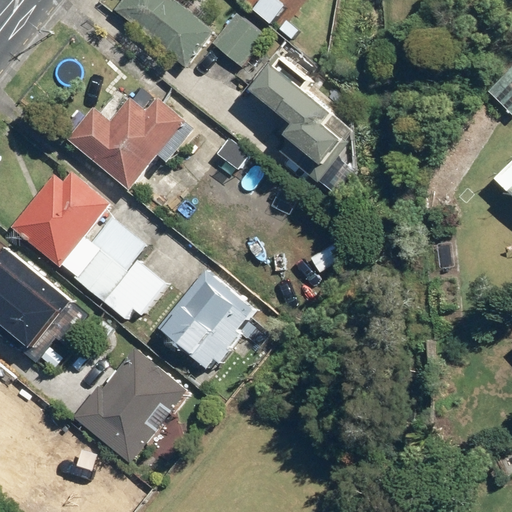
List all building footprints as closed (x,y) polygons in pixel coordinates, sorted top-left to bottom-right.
[(179,0),(122,0),(114,10),(191,72),(214,44),(220,36),(206,25),(219,10),(206,0),(191,0),(187,6),(179,0)] [(258,0),(258,2),(258,5),(259,7),(260,10),(262,12),(264,14),(266,15),(268,17),(271,17),(274,17),(276,17),(279,17),(282,15),(284,14),(286,12),(287,10),(288,7),(289,5),(289,2),(289,0),(258,0)] [(220,36),(214,44),(245,69),(269,39),(238,14),(220,36)] [(344,158),(366,129),(342,111),(337,117),(306,93),(317,78),(287,55),(256,95),(300,129),(291,141),(299,147),(290,160),(340,199),(361,171),(344,158)] [(511,70),(488,93),(511,118),(511,70)] [(101,107),(72,143),(139,198),(195,129),(162,102),(154,112),(137,99),(119,121),(101,107)] [(511,169),(499,182),(511,194),(511,169)] [(60,178),(15,229),(64,272),(66,269),(91,241),(116,213),(118,210),(78,175),(69,185),(60,178)] [(91,241),(66,269),(105,303),(107,300),(129,275),(91,241)] [(81,304),(9,245),(0,256),(0,339),(7,345),(24,324),(48,344),(40,354),(59,370),(86,337),(67,321),(81,304)] [(144,259),(129,275),(107,300),(129,320),(136,312),(144,319),(174,286),(144,259)] [(257,312),(209,273),(162,330),(210,370),(218,362),(226,368),(252,336),(243,328),(257,312)] [(191,389),(140,349),(108,390),(100,384),(74,417),(136,465),(150,447),(166,460),(191,428),(172,414),(191,389)] [(0,481),(14,494),(33,471),(17,457),(37,432),(4,404),(12,394),(28,408),(39,394),(0,361),(0,481)] [(511,449),(497,456),(505,475),(511,472),(511,449)] [(123,471),(107,490),(134,511),(136,511),(151,494),(123,471)]
